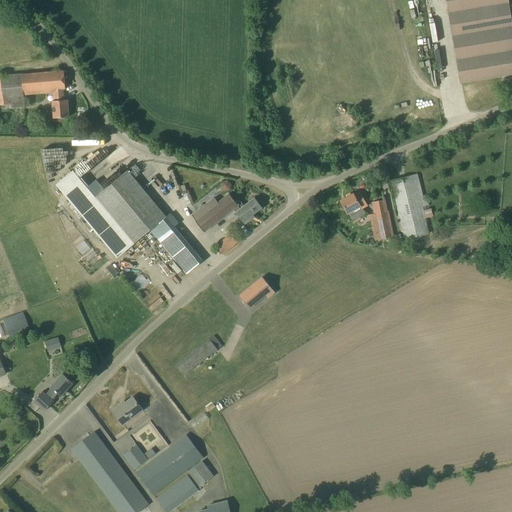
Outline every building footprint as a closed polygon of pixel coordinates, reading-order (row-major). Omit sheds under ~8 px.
[(447,0),(461,82),(511,73),(511,22),(508,0),(447,0)] [(0,75),(0,103),(10,103),(10,108),(24,107),(23,94),(55,92),(55,100),(52,100),(54,118),(69,116),(67,99),(64,100),(63,88),(65,88),(64,70),(0,75)] [(166,216),(159,209),(127,170),(95,197),(74,171),(57,185),(117,256),(149,228),(187,273),(203,260),(174,226),(178,223),(170,213),(166,216)] [(414,175),(390,181),(405,239),(429,233),(414,175)] [(225,180),(222,187),(230,190),(233,183),(225,180)] [(346,197),(341,200),(345,209),(348,213),(352,221),(358,218),(365,214),(361,208),(367,205),(360,192),(354,195),(353,193),(352,194),(351,193),(350,193),(346,195),(346,196),(346,197)] [(238,205),(234,200),(229,193),(216,204),(212,199),(192,215),(195,220),(204,232),(234,209),(238,205)] [(234,209),(245,223),(251,219),(250,217),(262,207),(254,197),(244,205),(238,197),(234,200),(238,205),(234,209)] [(391,235),(391,230),(384,199),(372,201),(379,237),(391,235)] [(216,246),(223,254),(238,242),(231,233),(216,246)] [(77,244),(87,261),(97,255),(86,238),(77,244)] [(106,268),(109,277),(118,274),(115,264),(106,268)] [(142,273),(132,281),(139,290),(149,282),(142,273)] [(239,296),(249,308),(266,294),(268,297),(275,292),(262,277),(239,296)] [(58,315),(52,300),(3,319),(9,334),(58,315)] [(45,341),(48,351),(61,346),(58,337),(45,341)] [(218,349),(216,347),(209,339),(176,364),(184,375),(199,363),(204,359),(218,349)] [(61,396),(73,382),(63,373),(51,386),(52,387),(46,394),(42,391),(33,400),(45,411),(53,401),(52,400),(58,393),(61,396)] [(123,424),(142,409),(133,397),(122,405),(121,403),(112,410),(123,424)] [(204,411),(190,422),(195,428),(209,416),(204,411)] [(138,511),(148,504),(94,431),(71,448),(118,511),(138,511)] [(153,494),(203,456),(187,435),(137,472),(153,494)] [(135,469),(147,459),(136,445),(124,454),(135,469)] [(150,458),(157,453),(153,447),(146,452),(150,458)] [(202,460),(188,471),(199,486),(213,475),(202,460)] [(166,511),(169,511),(191,495),(199,490),(188,475),(156,498),(166,511)] [(197,511),(230,511),(228,501),(207,506),(208,509),(198,511),(197,511)]
